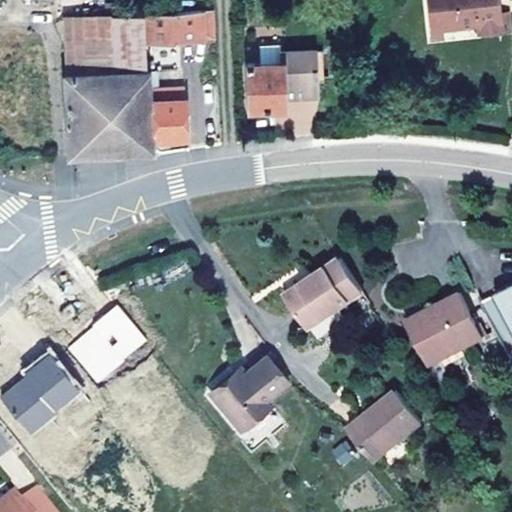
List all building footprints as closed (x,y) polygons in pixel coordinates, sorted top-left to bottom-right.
[(500,12),(498,0),(428,0),(431,28),(443,27),(478,23),(479,32),(509,29),(507,11),(500,12)] [(203,38),(201,10),(144,11),(146,40),(203,38)] [(215,37),(214,10),(201,10),(203,38),(215,37)] [(154,136),(148,69),(146,40),(144,11),(112,14),(115,70),(67,72),(65,72),(70,153),(112,152),(155,150),(154,136)] [(115,70),(112,14),(64,17),(67,72),(115,70)] [(443,36),(443,27),(431,28),(432,37),(443,36)] [(314,95),(313,49),(281,50),(281,43),(259,44),(260,62),(245,62),(248,106),(285,105),(285,96),(314,95)] [(188,135),(186,98),(178,98),(177,86),(157,88),(155,68),(148,69),(154,136),(188,135)] [(186,98),(185,85),(177,86),(178,98),(186,98)] [(308,327),(364,289),(342,256),(316,274),(317,275),(287,295),(308,327)] [(511,283),(496,292),(496,293),(483,300),(484,303),(511,357),(511,283)] [(484,335),(470,308),(468,306),(461,291),(411,316),(407,319),(408,320),(430,363),(484,335)] [(77,311),(71,302),(59,311),(65,319),(77,311)] [(118,304),(66,346),(97,383),(148,341),(118,304)] [(58,430),(93,400),(26,319),(0,340),(0,421),(24,451),(17,457),(30,472),(40,463),(43,468),(70,444),(58,430)] [(240,428),(271,403),(267,398),(289,380),(267,355),(245,372),(236,380),(232,375),(211,392),(240,428)] [(236,380),(245,372),(241,367),(232,375),(236,380)] [(374,458),(421,418),(397,389),(349,429),(374,458)] [(344,440),(330,451),(342,466),(356,455),(344,440)] [(55,511),(35,487),(20,500),(29,511),(55,511)] [(29,511),(20,500),(15,494),(0,506),(0,511),(29,511)]
